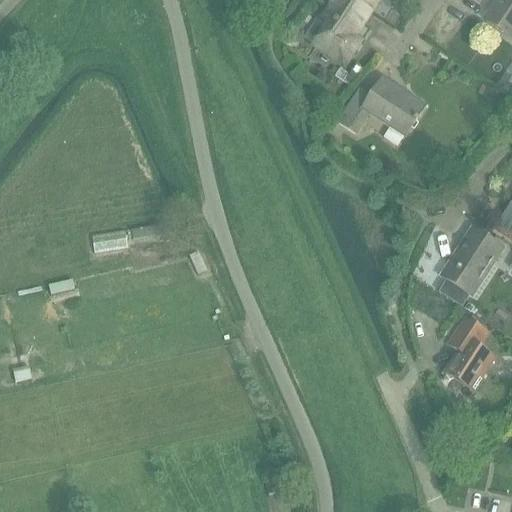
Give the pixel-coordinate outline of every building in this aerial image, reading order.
[(328,24),(313,47),(339,64),(348,52),(352,54),(359,43),(353,38),(378,0),(335,0),(322,20),(328,24)] [(511,0),(498,0),(484,22),(501,33),(511,40),(511,38),(511,0)] [(345,82),(354,88),(365,71),(356,65),(345,82)] [(340,119),(337,124),(355,136),(358,131),(366,118),(401,141),(424,107),(382,80),(371,97),(359,90),(340,119)] [(322,140),(332,147),(336,140),(327,134),(322,140)] [(511,201),(495,227),(511,237),(511,201)] [(110,230),(113,248),(137,244),(133,226),(110,230)] [(472,298),(482,282),(503,250),(471,229),(440,278),(472,298)] [(207,252),(216,269),(225,264),(216,248),(207,252)] [(69,276),(71,295),(95,293),(93,274),(69,276)] [(445,375),(474,394),(496,359),(480,349),(489,335),(465,319),(447,346),(459,354),(445,375)] [(35,375),(51,373),(50,361),(33,364),(35,375)]
